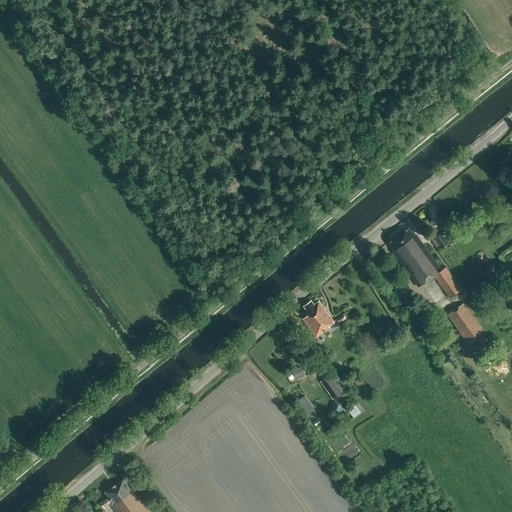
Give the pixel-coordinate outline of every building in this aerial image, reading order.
[(414,236),(408,228),(388,243),(394,251),(392,252),(418,288),(434,277),(450,299),(462,291),(445,268),(441,271),(416,235),(414,236)] [(431,234),(428,230),(423,234),(426,238),(431,234)] [(448,244),(440,233),(434,238),(435,240),(432,242),(437,248),(439,246),(441,249),(448,244)] [(478,306),(490,297),(483,287),(471,297),(478,306)] [(314,305),(311,301),(303,307),(309,314),(303,319),(316,337),(329,328),(328,327),(334,323),(319,302),(314,305)] [(469,346),(485,334),(463,303),(447,315),(469,346)] [(346,319),(343,315),(336,319),(340,324),(346,319)] [(391,337),(385,326),(377,331),(384,342),(391,337)] [(291,371),(295,381),(304,377),(300,367),(291,371)] [(333,379),(330,375),(320,382),(333,400),(347,390),(337,376),(333,379)] [(361,375),(355,379),(366,397),(372,393),(361,375)] [(304,397),(297,401),(311,421),(318,416),(304,397)] [(331,413),(342,417),(347,403),(335,399),(331,413)] [(358,404),(347,412),(352,419),(363,411),(358,404)] [(333,440),(342,458),(345,457),(342,450),(354,444),(349,433),(333,440)] [(131,491),(123,480),(105,493),(109,498),(101,503),(104,508),(109,504),(110,506),(111,505),(115,511),(148,511),(133,490),(131,491)]
